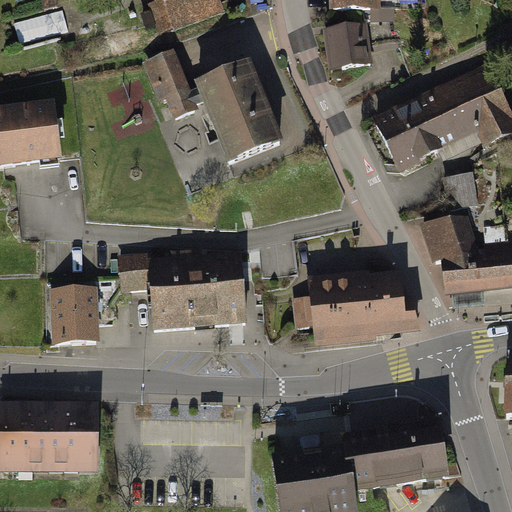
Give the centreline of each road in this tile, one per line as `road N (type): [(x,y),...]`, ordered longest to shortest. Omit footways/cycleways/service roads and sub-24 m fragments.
road 1 (unclassified): [(448,357),(282,387),(0,375)]
road 2 (residential): [(294,0),(316,78),(443,323),(448,357)]
road 3 (unclassified): [(499,511),(448,357)]
